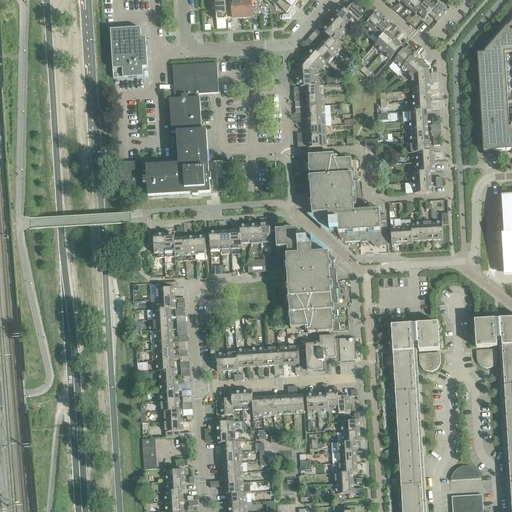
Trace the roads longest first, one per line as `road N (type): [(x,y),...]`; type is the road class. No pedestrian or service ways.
road 1 (secondary): [(46,0),(82,511)]
road 2 (secondary): [(120,511),(88,0)]
road 3 (residential): [(250,153),(356,150),(376,199),(448,198),(439,56),(424,43)]
road 4 (residential): [(197,388),(352,378)]
road 5 (residential): [(497,511),(490,465),(477,444),(473,388),(458,371)]
road 6 (residential): [(437,511),(435,488),(449,449),(445,393),(458,371)]
